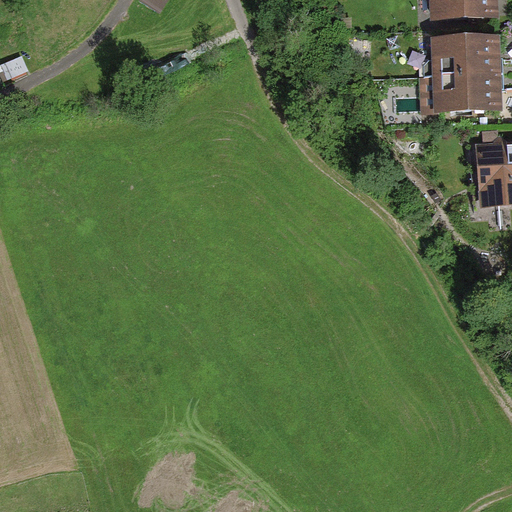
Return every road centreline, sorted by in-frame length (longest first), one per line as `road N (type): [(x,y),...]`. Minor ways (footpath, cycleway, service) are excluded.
road 1 (track): [(232,0),(293,134),(415,247),(511,409)]
road 2 (track): [(123,0),(101,33),(0,97)]
